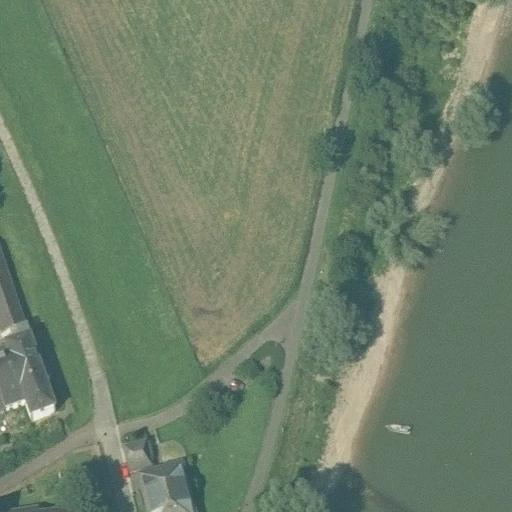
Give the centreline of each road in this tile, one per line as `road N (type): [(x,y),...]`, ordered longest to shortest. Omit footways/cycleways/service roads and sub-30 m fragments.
road 1 (track): [(247,511),(285,388),(368,0)]
road 2 (residential): [(0,483),(47,452),(172,420),(283,321),(300,315)]
